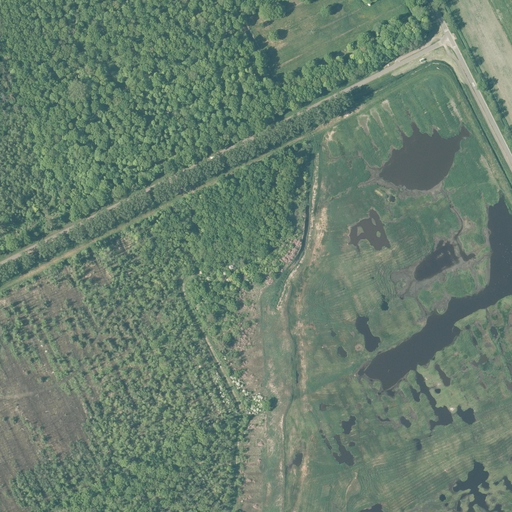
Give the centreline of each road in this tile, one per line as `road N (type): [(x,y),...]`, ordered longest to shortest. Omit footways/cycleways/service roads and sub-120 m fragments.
road 1 (unclassified): [(0,264),(450,38)]
road 2 (tertiary): [(511,161),(450,38)]
